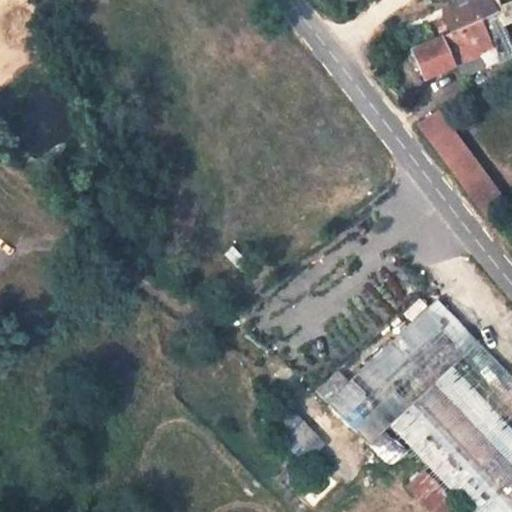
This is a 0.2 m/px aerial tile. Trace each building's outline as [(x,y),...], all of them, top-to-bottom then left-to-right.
[(511,4),(496,12),(491,1),(485,5),(483,0),(445,0),(453,16),(440,22),(449,39),(449,41),(436,48),(420,55),(413,59),(427,87),(483,60),(490,74),(511,62),(511,52),(499,27),(511,20),(511,4)] [(448,136),(433,119),(422,127),(493,218),(505,209),(448,136)] [(413,445),(478,511),(511,511),(511,373),(435,298),(351,380),(342,372),(318,395),(390,468),(413,445)] [(301,410),(278,423),(298,459),(322,446),(301,410)] [(430,511),(451,511),(457,507),(421,470),(405,485),(430,511)]
